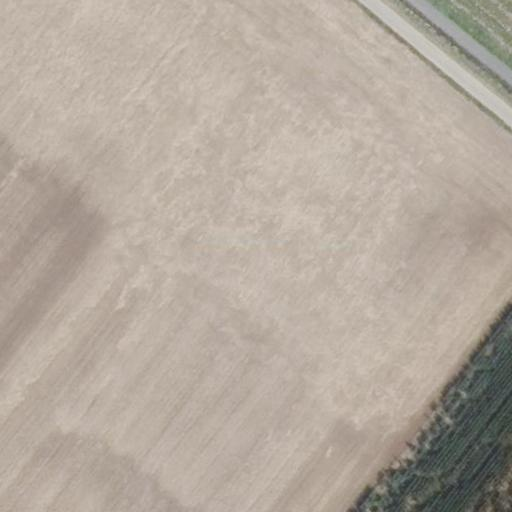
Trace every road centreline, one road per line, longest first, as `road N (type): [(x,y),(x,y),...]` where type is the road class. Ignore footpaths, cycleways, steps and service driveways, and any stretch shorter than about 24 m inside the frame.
road 1 (unclassified): [(511,118),(368,0)]
road 2 (track): [(414,0),(511,79)]
